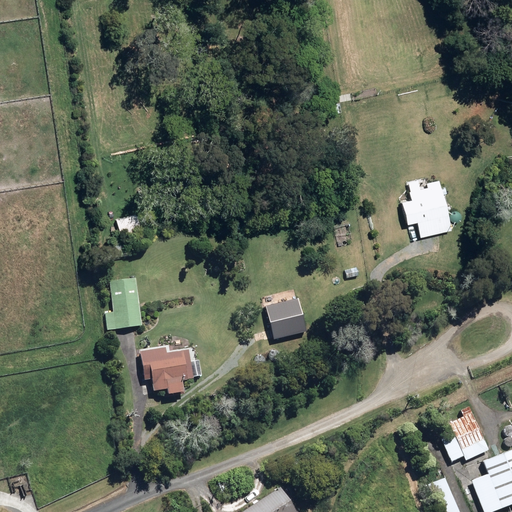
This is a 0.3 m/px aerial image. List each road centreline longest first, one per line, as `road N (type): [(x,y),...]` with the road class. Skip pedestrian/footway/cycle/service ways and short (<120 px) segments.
road 1 (unclassified): [(125,511),(393,386),(444,373)]
road 2 (track): [(511,307),(470,315),(413,376),(393,386)]
